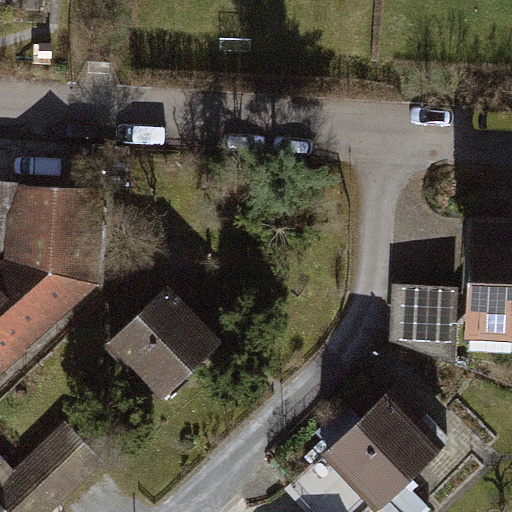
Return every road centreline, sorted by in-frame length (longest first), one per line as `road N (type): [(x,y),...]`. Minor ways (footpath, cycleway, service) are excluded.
road 1 (residential): [(511,144),(0,115)]
road 2 (track): [(189,511),(355,344),(377,260),(380,136)]
